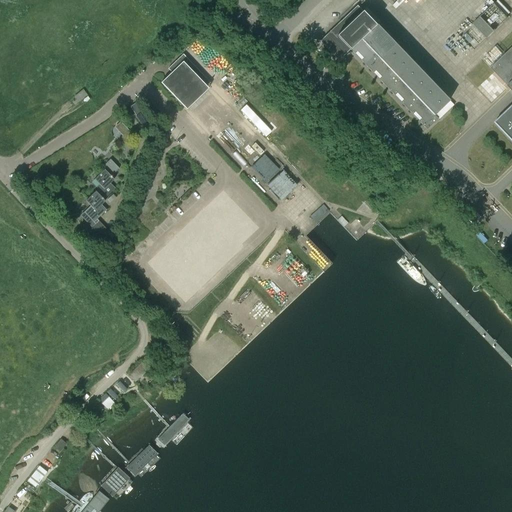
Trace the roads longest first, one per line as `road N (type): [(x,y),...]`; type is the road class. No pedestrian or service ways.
road 1 (residential): [(0,511),(144,339)]
road 2 (unclassified): [(144,339),(138,320),(0,171)]
